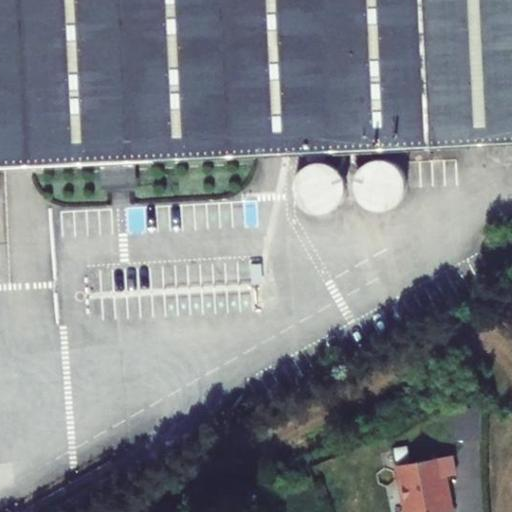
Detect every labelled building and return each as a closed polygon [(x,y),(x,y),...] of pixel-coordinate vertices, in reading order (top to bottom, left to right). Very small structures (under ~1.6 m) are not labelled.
[(511,0),(0,0),(0,169),(102,164),(138,163),(511,144),(511,0)] [(384,159),(381,159),(377,159),(374,160),(371,161),(368,163),(366,165),(363,167),(361,169),(360,172),(358,175),(357,178),(356,181),(356,184),(356,188),(357,191),(358,194),(359,197),(361,200),(363,202),(365,204),(368,206),(371,208),(374,209),(377,210),(380,210),(384,210),(387,210),(390,209),(393,208),(396,206),(398,205),(401,202),(403,200),(405,197),(406,194),(407,191),(408,188),(408,185),(408,182),(407,178),(406,175),(405,172),(403,170),(401,167),(399,165),(396,163),(393,161),(390,160),(387,159),(384,159)] [(324,162),(320,162),(317,162),(314,163),(311,164),(308,166),(305,167),(303,170),(301,172),(299,175),(298,178),(297,181),(296,184),(296,187),(296,191),(296,194),(298,197),(299,200),(301,203),(303,205),(305,207),(308,209),(310,211),(314,212),(317,213),(320,213),(323,213),(326,213),(329,212),(332,211),(335,210),(338,208),(340,205),(343,203),(344,200),(346,197),(347,194),(347,191),(348,188),(347,184),(347,181),(346,178),(345,175),(343,172),(341,170),(338,168),(336,166),(333,164),(330,163),(327,162),(324,162)] [(138,163),(102,164),(103,193),(139,191),(138,163)] [(455,437),(485,438),(485,405),(456,405),(455,437)] [(452,456),(398,467),(406,511),(450,511),(454,511),(447,477),(456,475),(452,456)]
